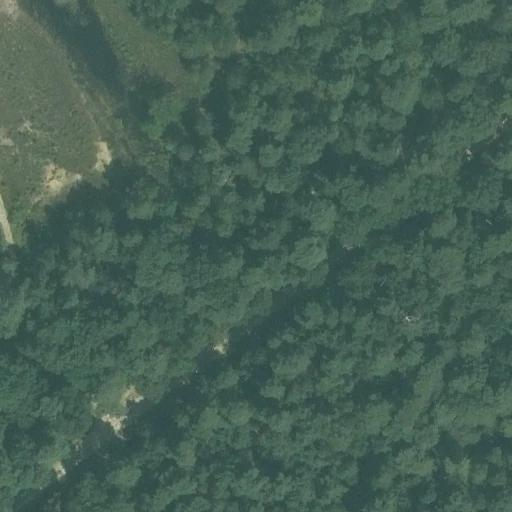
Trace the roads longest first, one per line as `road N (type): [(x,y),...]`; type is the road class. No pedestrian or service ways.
road 1 (track): [(110,435),(511,119)]
road 2 (track): [(110,435),(70,392),(43,343),(0,218)]
road 3 (track): [(9,511),(110,435)]
